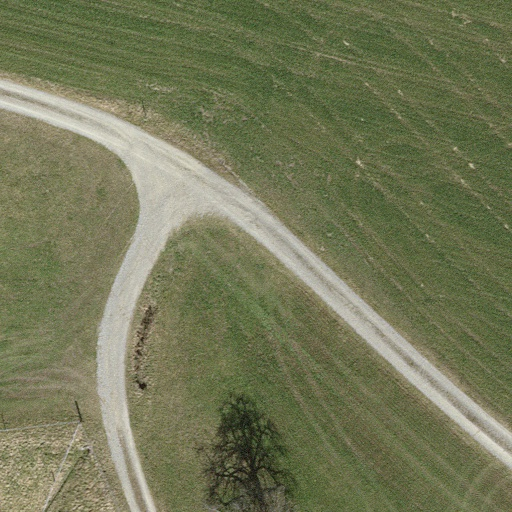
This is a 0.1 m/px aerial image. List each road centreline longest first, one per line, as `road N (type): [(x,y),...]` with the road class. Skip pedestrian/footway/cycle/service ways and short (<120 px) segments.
road 1 (track): [(511,451),(189,174),(52,113),(0,99)]
road 2 (track): [(189,174),(125,313),(117,404),(148,511)]
